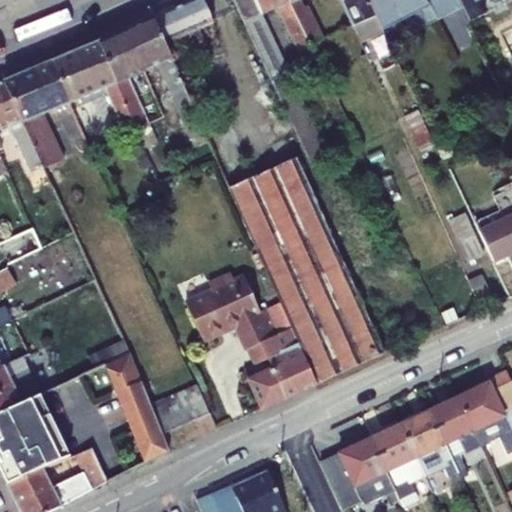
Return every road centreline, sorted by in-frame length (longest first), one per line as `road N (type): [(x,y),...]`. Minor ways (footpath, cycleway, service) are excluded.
road 1 (residential): [(287,421),(511,318)]
road 2 (residential): [(110,511),(287,421)]
road 3 (secondary): [(0,57),(132,0)]
